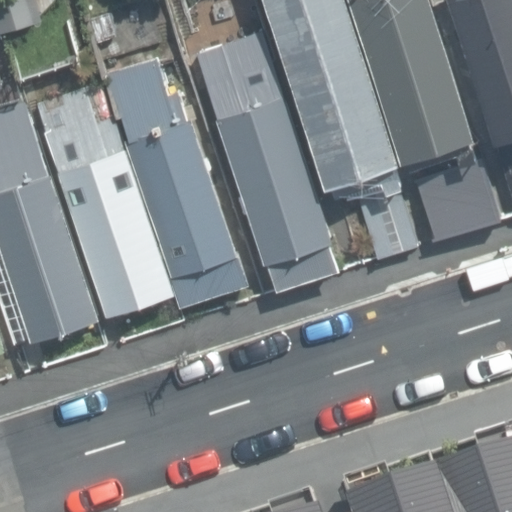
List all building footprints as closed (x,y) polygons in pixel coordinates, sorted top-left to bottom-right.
[(68,0),(0,0),(0,36),(13,70),(85,43),(68,0)] [(419,240),(341,0),(262,0),(347,263),(419,240)] [(426,0),(341,0),(419,240),(495,216),(426,0)] [(511,208),(511,0),(442,0),(507,210),(511,208)] [(330,261),(256,26),(193,45),(267,281),(330,261)] [(238,278),(165,55),(112,72),(185,295),(238,278)] [(164,287),(97,78),(42,95),(110,305),(164,287)] [(96,316),(23,92),(0,99),(0,245),(29,337),(96,316)] [(0,353),(8,351),(0,326),(0,353)] [(511,511),(511,443),(300,511),(511,511)]
